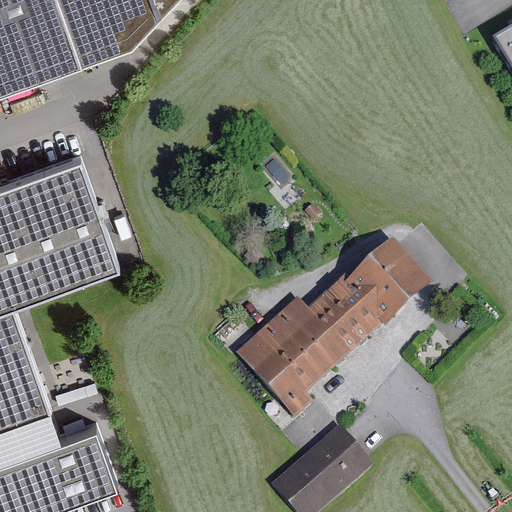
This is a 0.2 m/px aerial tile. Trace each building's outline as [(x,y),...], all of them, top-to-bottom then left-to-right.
[(0,0),(0,94),(135,47),(178,0),(0,0)] [(511,35),(491,48),(511,82),(511,35)] [(86,159),(0,189),(0,432),(51,414),(58,412),(19,306),(125,268),(86,159)] [(301,304),(241,359),(298,421),(315,405),(309,398),(389,325),(394,331),(435,293),(396,250),(352,291),(346,287),(313,317),(301,304)] [(51,414),(0,432),(0,511),(50,511),(117,489),(96,431),(61,443),(51,414)] [(275,488),(295,511),(328,511),(377,471),(358,448),(343,430),(275,488)]
